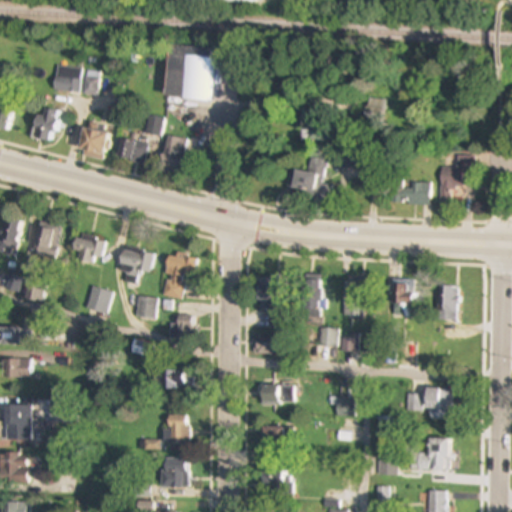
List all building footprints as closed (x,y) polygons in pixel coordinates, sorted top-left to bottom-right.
[(168,47),(165,98),(211,101),(215,50),(168,47)] [(83,70),(58,66),(54,91),(79,95),(83,70)] [(101,85),(111,87),(113,76),(88,71),(83,94),(98,98),(101,85)] [(58,112),(44,110),(43,117),(36,116),(32,140),(53,143),(58,112)] [(82,155),(105,160),(110,137),(108,136),(110,129),(89,125),(82,155)] [(186,154),(189,141),(167,136),(160,165),(189,172),(193,155),(186,154)] [(144,166),(148,145),(122,139),(117,160),(144,166)] [(362,153),(335,153),(335,178),(362,178),(362,153)] [(441,170),(441,205),(452,205),(452,187),(473,188),(474,156),(457,156),(457,170),(441,170)] [(325,158),(310,157),(308,173),(293,171),(291,193),(321,196),(325,158)] [(409,201),(430,201),(430,184),(409,184),(409,201)] [(3,216),(0,230),(0,250),(14,254),(21,220),(3,216)] [(58,258),(63,228),(43,225),(38,255),(58,258)] [(79,248),(75,259),(102,267),(108,243),(80,235),(76,248),(79,248)] [(139,285),(141,273),(152,275),(156,255),(125,249),(119,281),(139,285)] [(195,261),(172,256),(163,298),(186,303),(195,261)] [(22,278),(8,276),(7,292),(21,293),(22,278)] [(322,318),(322,276),(305,276),(305,318),(322,318)] [(271,313),(271,319),(279,319),(279,279),(257,279),(257,313),(271,313)] [(392,319),(408,319),(408,306),(413,306),(413,281),(392,281),(392,319)] [(362,284),(344,284),(344,318),(362,318),(362,284)] [(438,322),(458,322),(458,288),(438,288),(438,322)] [(109,315),(112,292),(91,289),(88,313),(109,315)] [(158,300),(139,298),(137,319),(156,321),(158,300)] [(32,329),(0,329),(0,346),(32,346),(32,329)] [(336,349),(336,330),(320,330),(320,349),(336,349)] [(359,334),(341,334),(341,353),(359,353),(359,334)] [(280,338),(255,338),(255,356),(280,356),(280,338)] [(3,361),(3,379),(32,379),(32,361),(3,361)] [(158,373),(158,391),(186,391),(186,373),(158,373)] [(292,405),(292,388),(261,388),(262,406),(292,405)] [(451,390),(424,390),(424,394),(408,394),(408,412),(427,412),(427,421),(450,421),(451,390)] [(5,407),(5,442),(32,442),(32,407),(5,407)] [(164,444),(191,444),(191,417),(168,417),(168,430),(164,430),(164,444)] [(263,429),(263,446),(285,446),(285,429),(263,429)] [(449,440),(427,440),(427,455),(410,455),(410,472),(449,472),(449,440)] [(379,477),(397,477),(397,453),(379,453),(379,477)] [(0,485),(28,485),(28,455),(0,455),(0,485)] [(186,459),(164,459),(164,489),(186,489),(186,459)] [(288,471),(261,471),(261,491),(288,491),(288,471)] [(378,505),(390,505),(390,489),(378,489),(378,505)] [(450,511),(450,493),(429,493),(429,511),(450,511)] [(338,502),(327,502),(327,511),(347,511),(339,511),(338,502)]
